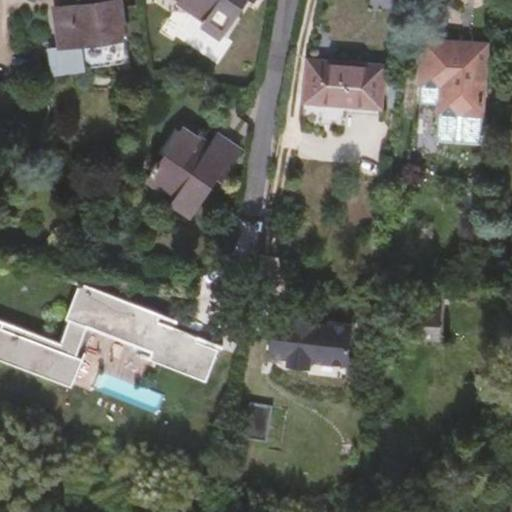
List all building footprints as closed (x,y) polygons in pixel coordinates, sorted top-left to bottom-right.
[(177,0),(174,5),(219,32),(239,0),(177,0)] [(124,40),(118,2),(54,10),(59,49),(124,40)] [(59,49),(48,50),(50,73),(127,65),(124,40),(59,49)] [(437,93),(435,119),(478,123),(485,54),(418,48),(415,91),(437,93)] [(301,102),(377,110),(381,69),(303,62),(301,102)] [(413,117),(435,119),(437,93),(415,91),(413,117)] [(376,118),(377,110),(301,102),(300,116),(338,119),(339,115),(376,118)] [(220,183),(237,155),(212,140),(199,160),(187,152),(190,147),(173,138),(151,175),(147,173),(141,181),(146,185),(142,190),(188,218),(212,179),(220,183)] [(159,311),(79,278),(61,338),(0,318),(0,356),(71,385),(89,330),(147,349),(147,356),(206,378),(220,341),(158,321),(159,311)] [(421,297),(420,316),(429,316),(430,296),(421,297)] [(392,316),(420,316),(421,297),(393,297),(392,316)] [(351,318),(271,310),(263,360),(348,371),(351,318)] [(241,436),(262,439),(269,407),(246,403),(241,436)]
